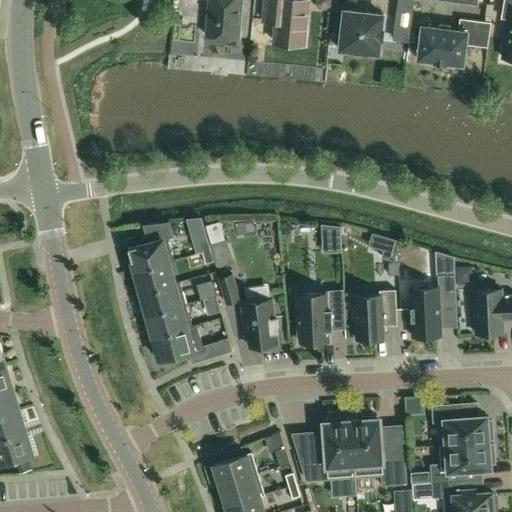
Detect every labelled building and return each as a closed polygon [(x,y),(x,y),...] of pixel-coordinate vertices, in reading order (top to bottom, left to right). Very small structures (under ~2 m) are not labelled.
[(209,0),(206,35),(238,38),(241,0),(209,0)] [(265,0),(264,20),(276,21),(274,41),(303,44),(307,0),(265,0)] [(511,0),(503,0),(501,18),(509,19),(503,57),(511,59),(511,60),(511,0)] [(344,10),(339,49),(352,50),(354,52),(363,53),(365,52),(379,53),(380,39),(381,39),(382,28),(381,28),(383,14),(344,10)] [(422,26),(418,58),(435,60),(435,61),(446,63),(446,62),(461,63),(464,44),(474,45),(486,46),(489,22),(477,21),(460,18),(458,30),(422,26)] [(186,40),(185,52),(197,53),(197,34),(178,33),(178,40),(186,40)] [(128,248),(134,270),(169,261),(170,261),(174,260),(168,237),(171,236),(167,221),(142,224),(147,242),(128,248)] [(220,221),(206,225),(211,244),(225,240),(220,221)] [(340,226),(331,224),(332,239),(341,238),(340,226)] [(397,240),(387,237),(383,250),(381,257),(394,261),(397,250),(397,240)] [(203,251),(210,249),(207,238),(199,240),(203,251)] [(210,249),(203,251),(206,263),(214,261),(210,249)] [(169,261),(134,270),(140,292),(175,283),(175,282),(170,261),(169,261)] [(240,298),(232,274),(219,277),(226,302),(240,298)] [(410,288),(411,335),(441,334),(440,302),(456,302),(455,274),(438,275),(438,286),(410,288)] [(181,304),(186,303),(180,281),(175,282),(175,283),(140,292),(146,314),(181,304)] [(206,298),(207,298),(216,295),(213,282),(203,285),(206,298)] [(328,330),(332,329),(332,319),(345,319),(344,289),(324,290),(324,293),(298,294),(300,341),(313,341),(314,344),(330,343),(330,335),(328,335),(328,330)] [(354,296),(356,338),(384,337),(384,325),(397,324),(395,289),(379,289),(379,294),(354,296)] [(511,293),(502,294),(502,289),(474,290),(476,333),(503,331),(503,319),(511,318),(511,293)] [(207,298),(212,314),(221,311),(216,295),(207,298)] [(276,317),(274,317),(271,299),(242,302),(246,338),(248,337),(250,346),(277,342),(276,331),(278,331),(276,317)] [(192,325),(192,324),(186,303),(181,304),(146,314),(153,336),(188,326),(192,325)] [(153,336),(159,359),(188,351),(203,347),(203,346),(197,323),(192,324),(192,325),(188,326),(153,336)] [(203,347),(188,351),(191,363),(232,352),(228,339),(203,346),(203,347)] [(0,391),(13,387),(6,365),(0,367),(0,391)] [(0,414),(19,409),(13,387),(0,391),(0,414)] [(438,420),(440,445),(488,441),(488,438),(493,438),(492,420),(487,420),(486,415),(463,417),(462,403),(433,405),(434,421),(438,420)] [(0,414),(0,438),(26,431),(19,409),(0,414)] [(362,419),(351,420),(355,476),(382,474),(383,484),(406,482),(401,425),(380,427),(379,418),(378,418),(378,415),(362,416),(362,419)] [(307,479),(355,476),(351,420),(341,421),(341,418),(325,419),(325,422),(323,422),(324,431),(293,433),(307,479)] [(26,431),(0,438),(0,463),(33,453),(26,431)] [(488,441),(440,445),(441,464),(431,464),(433,481),(462,479),(461,469),(490,467),(490,462),(495,462),(493,444),(488,444),(488,441)] [(285,447),(275,450),(280,466),(290,463),(285,447)] [(220,485),(258,473),(252,451),(213,463),(220,485)] [(289,486),(296,484),(293,472),(285,475),(289,486)] [(258,473),(220,485),(226,505),(265,494),(258,473)] [(296,484),(289,486),(292,498),(300,496),(296,484)] [(444,511),(493,511),(498,511),(496,494),(492,494),(492,491),(476,492),(476,488),(462,489),(462,493),(443,495),(444,511)] [(265,494),(226,505),(228,511),(265,511),(260,496),(265,494)]
